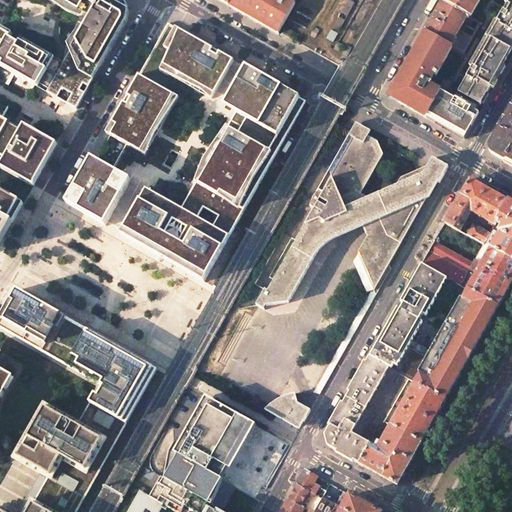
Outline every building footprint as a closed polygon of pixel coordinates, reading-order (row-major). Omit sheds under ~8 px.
[(123,0),(57,0),(89,18),(64,63),(21,40),(18,45),(9,40),(13,35),(0,27),(0,66),(76,109),(127,19),(128,13),(128,10),(126,4),(124,1),(123,0)] [(233,0),(230,6),(279,34),(296,4),(288,0),(233,0)] [(355,3),(350,0),(347,0),(326,39),(333,42),(355,3)] [(443,0),(443,2),(470,18),(480,0),(443,0)] [(511,0),(506,0),(505,3),(508,4),(498,21),(495,20),(469,65),(473,67),(458,93),(480,105),(491,87),(493,88),(501,74),(506,66),(503,65),(511,49),(511,0)] [(454,47),(465,53),(480,23),(470,18),(443,2),(426,31),(454,47)] [(306,101),(246,67),(228,99),(216,92),(234,61),(169,23),(106,133),(126,145),(112,170),(92,159),(66,204),(106,226),(131,181),(146,189),(121,235),(204,282),(306,101)] [(426,31),(389,97),(427,118),(442,92),(431,86),(433,83),(430,82),(434,75),(437,77),(454,47),(426,31)] [(464,139),(479,113),(476,111),(467,106),(469,103),(460,98),(458,101),(442,92),(427,118),(464,139)] [(478,107),(469,103),(467,106),(476,111),(478,107)] [(511,108),(511,107),(491,142),(495,156),(505,162),(511,165),(511,108)] [(1,168),(33,186),(57,144),(24,126),(22,130),(0,117),(0,155),(5,159),(1,168)] [(323,244),(363,227),(368,238),(358,253),(376,294),(391,268),(389,264),(403,242),(400,241),(389,216),(422,201),(427,199),(437,181),(440,182),(447,171),(445,165),(432,158),(428,166),(418,170),(400,178),(394,190),(371,199),(361,194),(384,155),(378,141),(369,136),(371,132),(356,124),(318,191),(312,200),(311,202),(310,204),(310,206),(310,208),(314,210),(267,291),(265,290),(256,306),(265,311),(267,307),(290,303),(323,244)] [(470,179),(456,203),(469,211),(495,225),(496,222),(508,201),(495,194),(483,187),(470,179)] [(0,244),(23,204),(0,190),(0,244)] [(511,203),(508,201),(496,222),(502,225),(498,231),(500,232),(491,248),(511,259),(511,203)] [(456,203),(445,223),(458,231),(469,211),(456,203)] [(434,242),(473,264),(484,244),(467,235),(458,231),(445,223),(440,233),(434,242)] [(473,225),(467,235),(484,244),(490,234),(473,225)] [(473,264),(434,242),(427,256),(422,264),(447,278),(460,286),(473,264)] [(511,259),(491,248),(467,290),(498,307),(510,286),(511,282),(511,259)] [(409,379),(416,383),(420,375),(456,313),(464,298),(463,298),(462,299),(461,299),(426,359),(422,356),(423,355),(412,349),(411,350),(408,349),(423,322),(419,320),(423,314),(426,316),(447,278),(422,264),(369,356),(384,365),(409,379)] [(126,423),(157,369),(111,343),(17,290),(4,314),(0,321),(0,328),(25,342),(91,379),(100,385),(90,403),(126,423)] [(420,375),(416,383),(446,400),(470,356),(498,307),(467,290),(463,298),(464,298),(474,305),(466,320),(431,381),(420,375)] [(464,298),(456,313),(456,314),(466,320),(474,305),(464,298)] [(456,313),(420,375),(431,381),(466,320),(456,314),(456,313)] [(0,413),(21,377),(2,366),(9,354),(0,348),(0,413)] [(374,440),(394,405),(399,396),(409,379),(384,365),(369,356),(359,375),(338,413),(326,433),(330,447),(361,464),(374,440)] [(416,383),(391,426),(421,443),(434,420),(446,400),(416,383)] [(266,410),(297,427),(302,420),(304,421),(311,410),(299,403),(296,394),(292,394),(289,395),(286,397),(281,399),(278,400),(275,402),(273,404),(270,406),(268,408),(266,410)] [(399,396),(394,405),(397,407),(402,398),(399,396)] [(211,401),(180,456),(221,479),(252,424),(211,401)] [(76,511),(126,423),(90,403),(78,422),(69,417),(44,403),(14,456),(49,476),(27,511),(17,511),(0,502),(0,511),(76,511)] [(252,424),(221,479),(235,487),(256,499),(287,444),(252,424)] [(374,440),(361,464),(398,485),(409,464),(421,443),(391,426),(381,444),(374,440)] [(222,511),(235,487),(221,479),(180,456),(178,468),(180,469),(172,483),(222,511)] [(305,470),(297,484),(323,498),(324,496),(327,491),(313,484),(317,477),(312,474),(305,470)] [(223,511),(222,511),(172,483),(166,480),(162,477),(151,497),(164,505),(175,511),(182,511),(185,507),(194,511),(223,511)] [(314,511),(323,498),(297,484),(289,499),(305,508),(310,511),(311,511),(314,511)] [(160,511),(164,505),(151,497),(143,493),(132,511),(160,511)] [(323,498),(314,511),(332,511),(336,506),(337,503),(324,496),(323,498)] [(342,510),(340,511),(379,511),(350,496),(342,510)] [(289,499),(282,511),(284,511),(302,511),(305,508),(289,499)]
